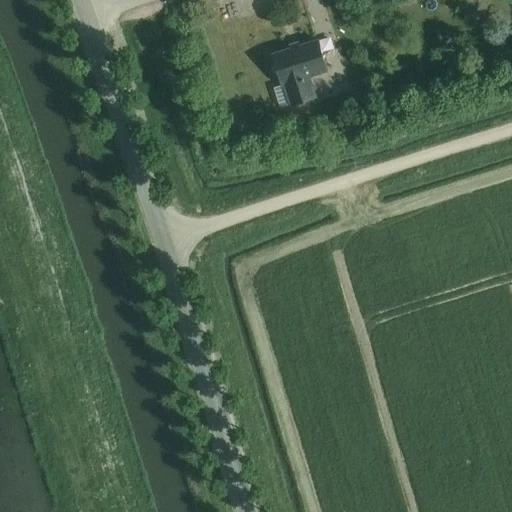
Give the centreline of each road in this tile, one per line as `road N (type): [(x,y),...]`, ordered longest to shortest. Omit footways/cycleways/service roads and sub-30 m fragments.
road 1 (unclassified): [(246,511),(79,0)]
road 2 (track): [(164,243),(511,129)]
